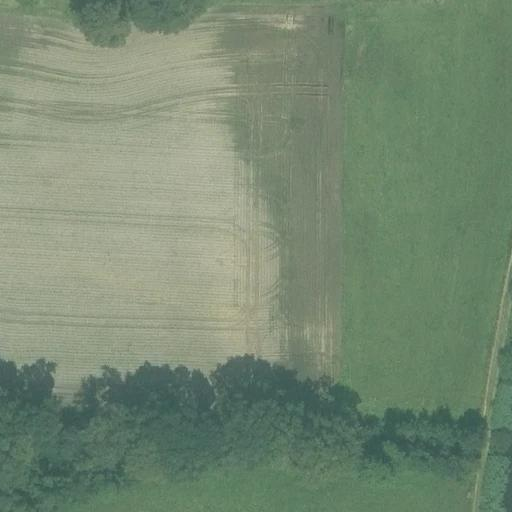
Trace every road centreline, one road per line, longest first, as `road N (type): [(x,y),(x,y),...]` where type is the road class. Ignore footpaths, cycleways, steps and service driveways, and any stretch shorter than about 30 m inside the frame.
road 1 (track): [(0,433),(485,450)]
road 2 (track): [(511,284),(479,511)]
